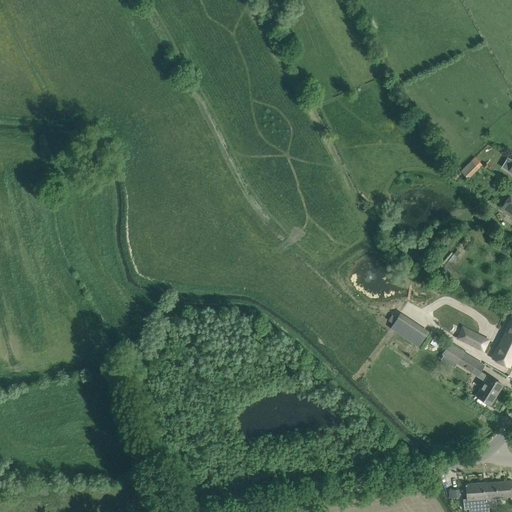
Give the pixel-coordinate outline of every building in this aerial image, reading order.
[(475,157),(461,171),(468,179),(482,165),(475,157)] [(511,216),(511,188),(508,191),(511,194),(501,208),(511,216)] [(371,295),(393,303),(398,291),(367,279),(364,288),(372,291),(371,295)] [(446,311),(440,309),(444,296),(421,288),(414,308),(443,319),(446,311)] [(360,300),(356,306),(366,312),(370,305),(360,300)] [(418,347),(426,335),(398,317),(397,318),(394,316),(391,322),(393,324),(390,328),(418,347)] [(511,360),(511,319),(493,359),(509,367),(511,360)] [(463,327),(458,338),(472,345),(478,335),(463,327)] [(488,376),(480,371),(483,365),(463,353),(457,363),(485,381),(476,396),(490,404),(502,385),(488,376)] [(498,507),(497,498),(511,496),(511,480),(487,483),(488,498),(489,508),(498,507)] [(488,511),(488,498),(487,483),(465,484),(466,499),(462,499),(463,509),(468,509),(468,511),(488,511)] [(458,489),(450,490),(451,498),(459,498),(458,489)]
